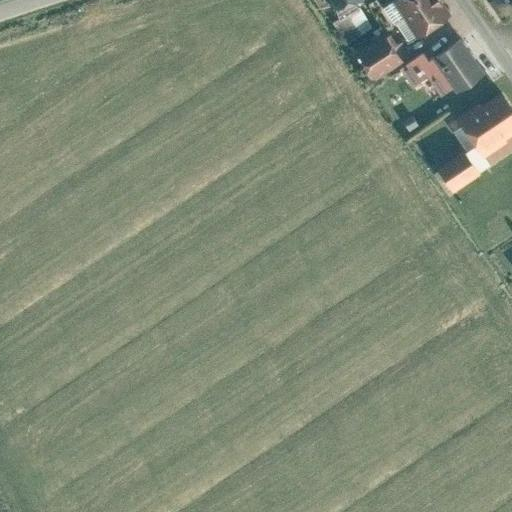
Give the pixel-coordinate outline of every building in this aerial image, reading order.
[(337,0),(340,9),(364,0),(337,0)] [(444,0),(397,0),(421,38),(455,16),(444,0)] [(390,35),(361,54),(379,81),(408,63),(390,35)] [(466,41),(440,58),(460,88),(462,91),(488,74),(466,41)] [(460,88),(440,58),(432,63),(426,54),(404,69),(416,88),(432,77),(446,97),(460,88)] [(511,136),(511,97),(508,91),(486,105),(484,103),(463,116),(488,155),(511,140),(509,138),(511,136)] [(482,174),(467,151),(442,169),(457,191),(482,174)]
